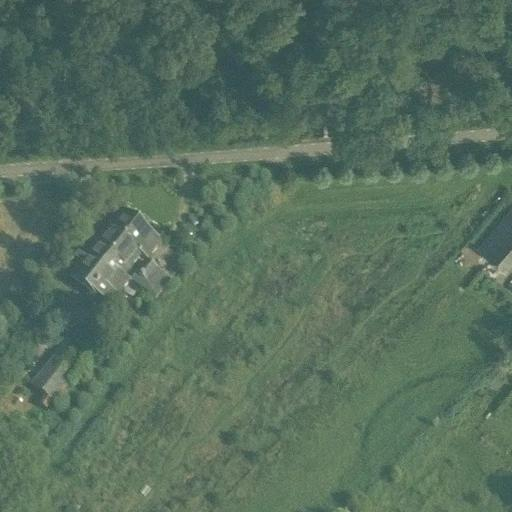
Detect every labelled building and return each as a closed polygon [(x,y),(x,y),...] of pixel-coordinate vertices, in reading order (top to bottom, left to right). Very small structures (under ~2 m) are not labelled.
[(511,209),(479,248),(504,269),(511,259),(511,209)] [(120,210),(96,240),(116,256),(114,259),(117,262),(114,266),(117,269),(116,270),(124,278),(141,256),(147,260),(160,242),(120,210)] [(96,240),(66,277),(102,304),(111,293),(118,298),(130,282),(124,278),(116,270),(117,269),(114,266),(117,262),(114,259),(116,256),(96,240)] [(130,281),(151,298),(155,300),(170,281),(167,278),(144,261),(134,275),(135,275),(130,281)] [(65,344),(51,360),(73,377),(85,361),(65,344)] [(52,405),(56,399),(61,402),(73,386),(69,383),(73,377),(51,360),(30,385),(41,395),(35,401),(46,412),(52,405)]
